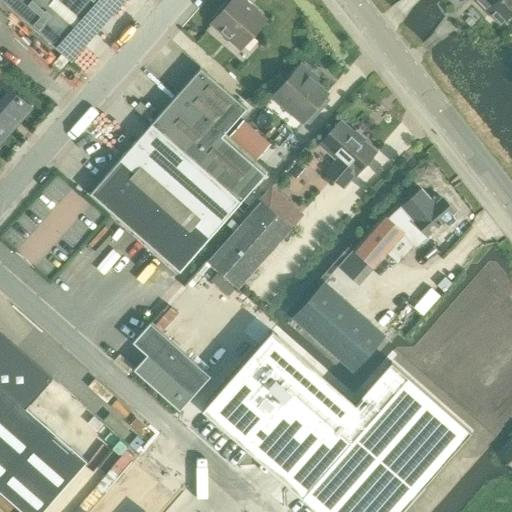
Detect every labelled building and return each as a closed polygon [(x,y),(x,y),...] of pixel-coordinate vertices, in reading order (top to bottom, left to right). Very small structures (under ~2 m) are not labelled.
[(0,0),(71,62),(80,52),(125,0),(0,0)] [(241,48),(266,19),(243,0),(231,0),(212,23),(241,48)] [(475,0),(488,13),(501,0),(475,0)] [(500,25),(511,11),(511,0),(501,0),(488,13),(500,25)] [(309,78),(312,75),(301,65),(298,68),(296,67),(289,75),(290,77),(273,97),(302,122),(314,108),(321,110),(325,96),(327,93),(309,78)] [(222,136),(223,136),(247,108),(200,67),(175,95),(222,136)] [(9,127),(27,105),(3,83),(0,86),(0,143),(12,130),(9,127)] [(266,174),(223,136),(222,136),(175,95),(150,123),(240,203),(266,174)] [(355,175),(376,152),(340,121),(320,144),(337,160),(326,172),(343,187),(354,175),(355,175)] [(210,237),(240,203),(150,123),(120,158),(210,237)] [(180,272),(210,237),(120,158),(90,193),(180,272)] [(401,207),(390,217),(404,234),(414,246),(415,247),(430,234),(457,210),(444,196),(437,203),(423,188),(404,205),(401,207)] [(238,288),(291,228),(262,202),(208,261),(238,288)] [(373,227),(353,249),(374,268),(387,254),(403,235),(404,234),(390,217),(388,219),(383,215),(373,227)] [(324,282),(292,318),(352,371),(384,335),(324,282)] [(180,410),(210,376),(150,323),(133,342),(147,354),(134,369),(180,410)] [(0,491),(23,511),(42,511),(87,461),(26,408),(52,378),(0,331),(0,491)] [(424,485),(471,432),(391,362),(372,383),(357,400),(354,403),(277,335),(276,336),(272,332),(259,347),(242,365),(206,407),(203,410),(203,411),(250,452),(259,460),(258,460),(288,487),(289,487),(289,486),(290,488),(301,497),(318,511),(400,511),(424,486),(424,485)] [(511,438),(499,452),(511,465),(511,438)]
